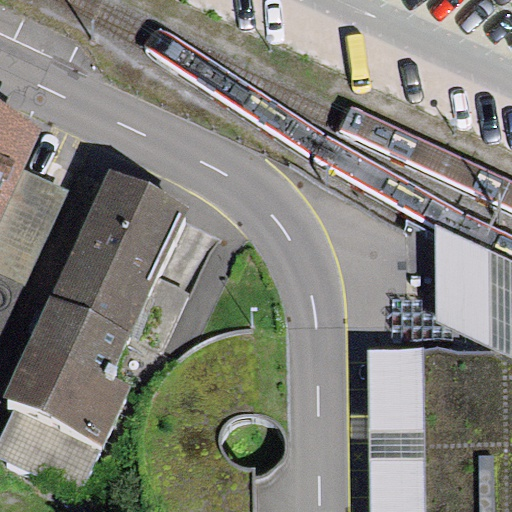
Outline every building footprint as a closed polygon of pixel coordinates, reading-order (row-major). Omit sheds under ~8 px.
[(0,120),(0,187),(26,132),(0,120)] [(167,230),(98,197),(0,402),(0,427),(85,468),(118,399),(92,386),(167,230)] [(349,511),(511,511),(511,299),(414,253),(419,351),(479,375),(348,378),(349,511)] [(0,329),(22,281),(0,269),(0,329)] [(217,445),(225,420),(245,412),(242,332),(203,339),(166,364),(144,404),(139,451),(146,494),(158,511),(250,511),(249,490),(222,473),(217,445)]
